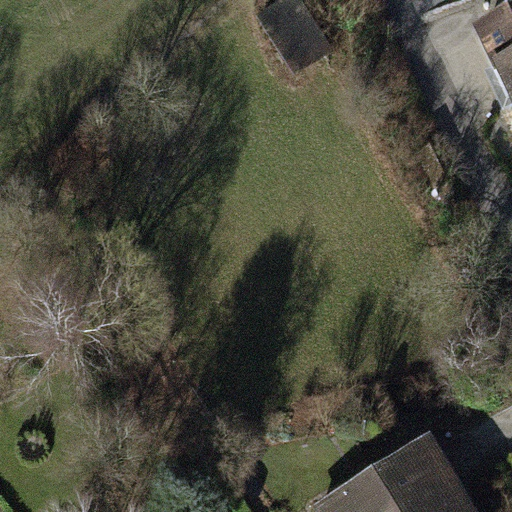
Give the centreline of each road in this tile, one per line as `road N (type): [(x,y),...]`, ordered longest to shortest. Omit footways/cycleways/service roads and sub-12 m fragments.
road 1 (track): [(0,207),(244,0)]
road 2 (residential): [(511,218),(463,147),(410,15)]
